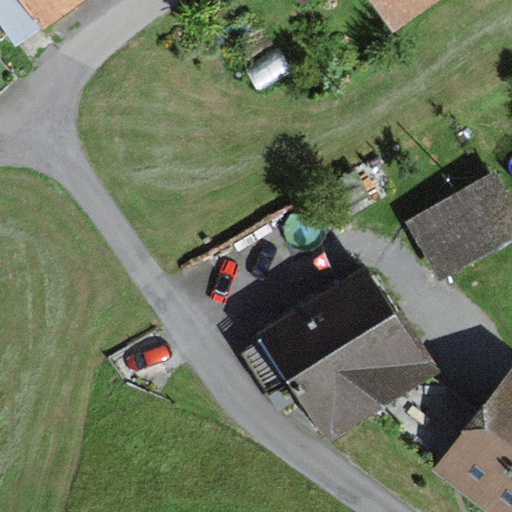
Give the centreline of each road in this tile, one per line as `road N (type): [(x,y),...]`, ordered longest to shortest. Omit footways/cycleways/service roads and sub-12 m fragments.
road 1 (unclassified): [(386,511),(224,380),(28,100)]
road 2 (unclassified): [(28,100),(160,0)]
